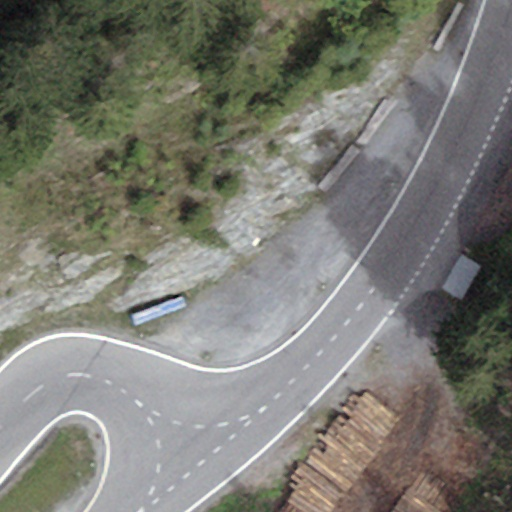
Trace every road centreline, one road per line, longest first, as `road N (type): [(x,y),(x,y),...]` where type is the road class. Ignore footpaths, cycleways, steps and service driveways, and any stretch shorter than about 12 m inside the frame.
road 1 (tertiary): [(511,3),(467,123),(398,253),(298,372),(213,445)]
road 2 (tertiary): [(213,445),(122,389),(88,381),(61,381),(34,395),(0,434)]
